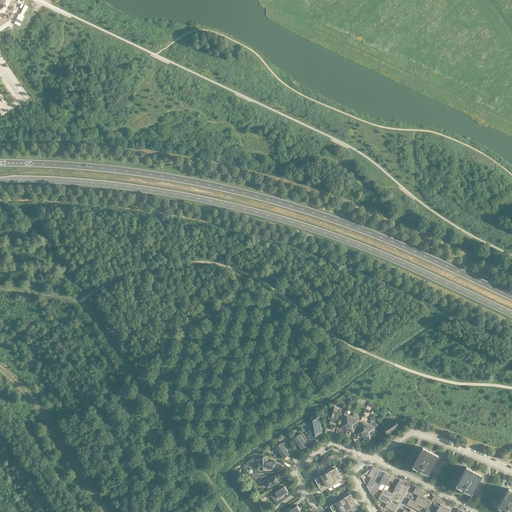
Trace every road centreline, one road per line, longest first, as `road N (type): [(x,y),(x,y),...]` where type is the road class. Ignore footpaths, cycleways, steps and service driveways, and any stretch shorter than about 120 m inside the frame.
road 1 (trunk): [(0,180),(79,181),(251,210),(392,259),(511,314)]
road 2 (trunk): [(511,297),(381,236),(246,193),(143,172),(0,162)]
road 3 (track): [(511,128),(262,9)]
road 4 (residential): [(511,472),(413,433),(371,458)]
road 5 (residential): [(316,511),(294,474),(297,465),(332,443),(371,458)]
